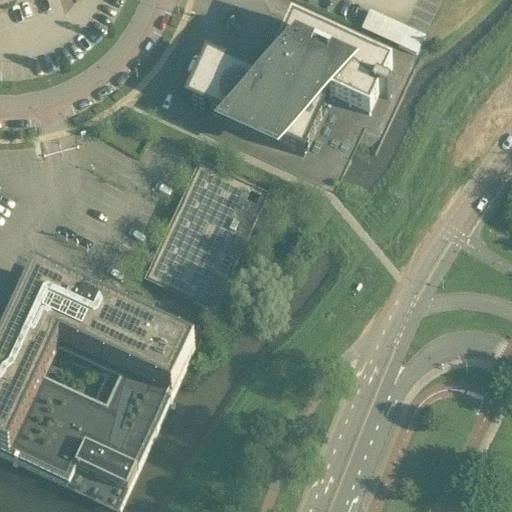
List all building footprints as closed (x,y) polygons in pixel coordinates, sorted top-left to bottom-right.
[(0,0),(0,10),(27,0),(0,0)] [(265,83),(205,56),(183,104),(303,159),(325,111),(320,108),(329,99),(369,118),(378,98),(385,101),(387,101),(390,100),(391,97),(390,94),(389,92),(382,89),(391,70),(291,24),(279,50),(268,39),(258,50),(273,64),(269,72),(274,74),(265,83)] [(416,58),(425,40),(406,31),(398,50),(416,58)] [(146,284),(164,293),(212,315),(266,200),(200,168),(146,284)] [(34,280),(0,353),(0,458),(68,490),(66,494),(103,511),(120,511),(194,354),(34,280)]
